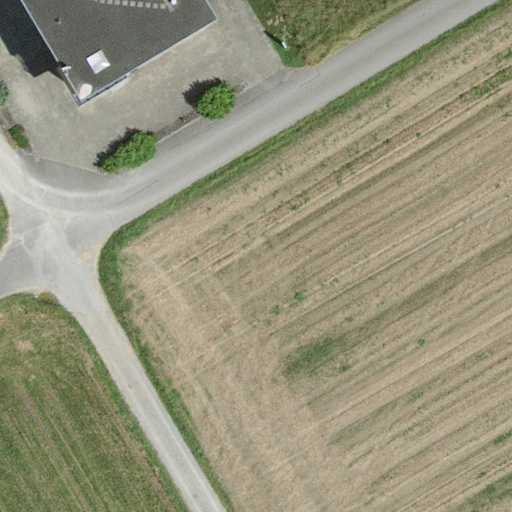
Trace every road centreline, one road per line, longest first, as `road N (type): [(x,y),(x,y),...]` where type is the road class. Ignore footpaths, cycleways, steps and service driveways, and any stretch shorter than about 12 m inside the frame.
road 1 (track): [(479,0),(0,284)]
road 2 (track): [(0,133),(224,511)]
